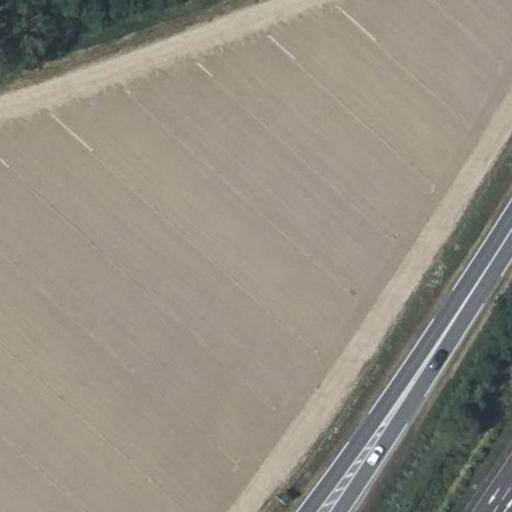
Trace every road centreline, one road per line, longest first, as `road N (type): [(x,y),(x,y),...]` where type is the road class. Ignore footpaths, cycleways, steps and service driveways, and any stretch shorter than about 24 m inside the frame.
road 1 (track): [(269,0),(0,93)]
road 2 (secondary): [(380,429),(511,225)]
